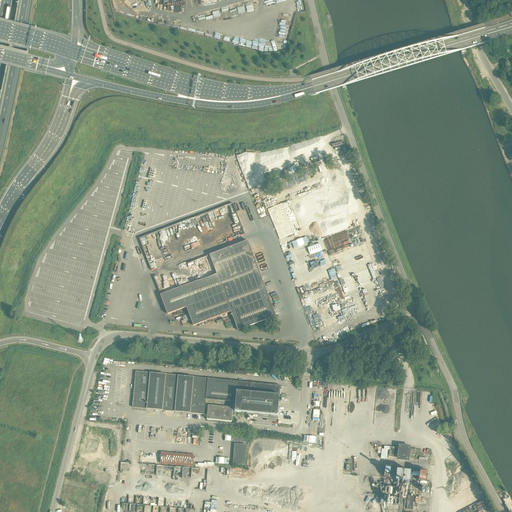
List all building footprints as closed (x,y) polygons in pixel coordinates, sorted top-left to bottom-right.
[(235,216),(238,215),(233,203),(223,207),(224,209),(232,206),(235,216)] [(167,314),(186,307),(193,326),(231,312),(238,331),(276,316),(247,241),(209,255),(216,274),(160,295),(167,314)] [(133,408),(147,409),(162,410),(174,412),(174,411),(176,412),(188,413),(190,413),(207,415),(207,420),(231,422),(232,415),(233,415),(234,414),(235,412),(277,416),(280,386),(193,377),(193,378),(191,377),(180,376),(179,376),(178,376),(165,375),(150,373),(136,372),(135,377),(133,402),(133,408)] [(87,451),(86,456),(95,458),(97,450),(95,450),(97,441),(88,439),(86,450),(87,451)] [(233,464),(245,465),(246,445),(235,444),(233,464)] [(407,458),(408,458),(411,458),(411,455),(415,456),(416,450),(408,449),(408,448),(400,447),(400,448),(384,446),(384,449),(382,449),(381,458),(386,459),(387,450),(390,450),(389,456),(399,457),(398,459),(407,460),(407,458)] [(160,464),(193,466),(194,456),(161,453),(160,464)] [(111,474),(115,458),(105,455),(101,471),(111,474)] [(395,480),(409,482),(410,472),(397,470),(395,480)] [(72,480),(69,489),(80,492),(83,481),(78,479),(77,482),(72,480)]
